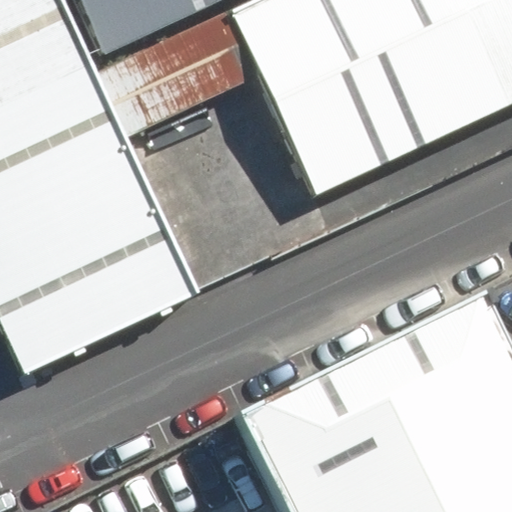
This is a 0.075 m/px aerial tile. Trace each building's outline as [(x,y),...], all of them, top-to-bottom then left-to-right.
[(0,0),(0,331),(22,377),(176,300),(27,0),(0,0)] [(32,0),(80,95),(211,31),(272,0),(32,0)] [(511,118),(511,0),(272,0),(211,31),(305,220),(511,118)] [(157,151),(124,166),(154,229),(187,213),(157,151)] [(280,511),(511,511),(511,374),(471,292),(230,412),(280,511)]
